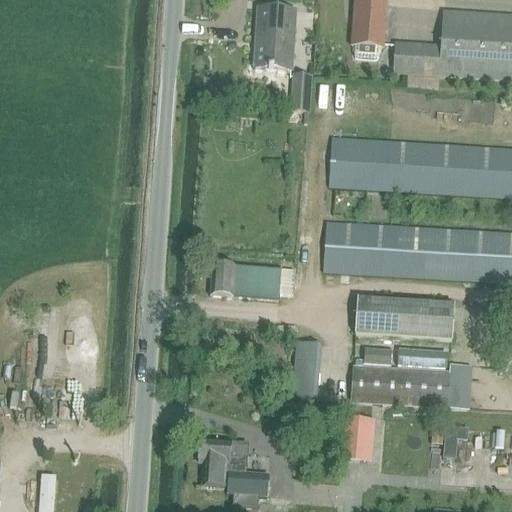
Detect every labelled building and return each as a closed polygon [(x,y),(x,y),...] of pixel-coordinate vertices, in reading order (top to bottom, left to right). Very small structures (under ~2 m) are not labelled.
[(354,3),(351,49),(354,49),(354,57),(355,60),(357,61),(374,62),(377,61),(378,58),(378,50),(382,51),(383,40),(385,6),(354,3)] [(264,9),(261,48),(256,48),(255,70),(268,71),(268,74),(273,74),(274,72),(291,73),(296,12),(264,9)] [(511,19),(443,15),(441,49),(395,46),(393,76),(511,83),(511,19)] [(291,113),(308,114),(311,80),(293,79),(291,113)] [(326,190),(511,200),(511,150),(329,140),(326,190)] [(321,276),(511,287),(511,238),(323,228),(321,276)] [(212,267),(210,299),(244,301),(256,302),(278,303),(278,298),(292,299),(294,274),(280,272),(280,271),(212,267)] [(354,345),(449,353),(452,317),(357,310),(354,345)] [(505,311),(493,311),(493,336),(505,336),(505,311)] [(292,402),(314,404),(319,348),(296,346),(292,402)] [(447,356),(399,352),(397,369),(440,372),(446,373),(447,356)] [(390,369),(391,354),(371,353),(370,368),(390,369)] [(351,405),(446,411),(469,413),(471,369),(448,368),(448,376),(353,370),(351,405)] [(342,423),(340,452),(372,455),(374,425),(342,423)] [(432,430),(430,446),(442,447),(443,430),(432,430)] [(444,440),(442,463),(455,464),(456,445),(466,446),(467,442),(467,433),(444,431),(444,440)] [(201,443),(199,467),(204,468),(202,492),(224,494),(225,486),(226,469),(229,469),(228,490),(269,494),(270,478),(246,476),(247,455),(241,454),(241,446),(201,443)]
